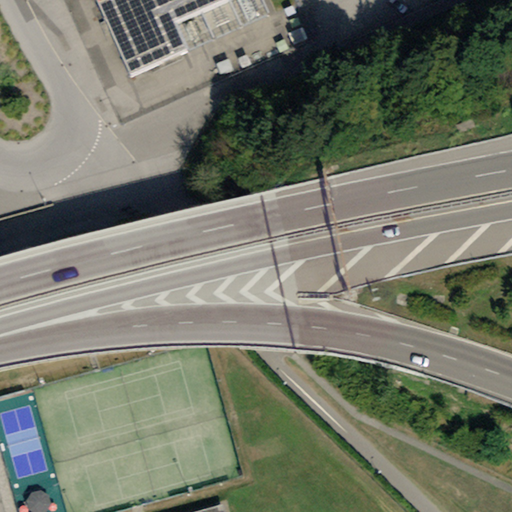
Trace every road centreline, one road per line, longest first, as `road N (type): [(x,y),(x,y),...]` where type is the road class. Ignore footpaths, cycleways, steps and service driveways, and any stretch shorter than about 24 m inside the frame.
road 1 (motorway): [(0,325),(273,255),(511,209)]
road 2 (motorway): [(511,170),(0,279)]
road 3 (motorway): [(0,350),(151,325),(258,323),(398,342),(511,379)]
